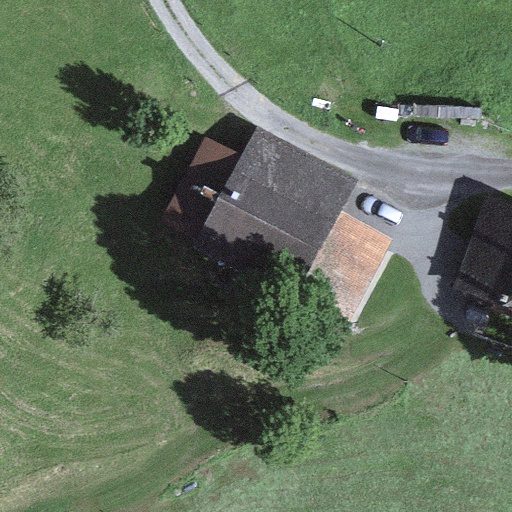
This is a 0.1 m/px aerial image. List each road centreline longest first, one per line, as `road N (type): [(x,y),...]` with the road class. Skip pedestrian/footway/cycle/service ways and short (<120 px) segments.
road 1 (track): [(39,511),(111,492),(210,433),(388,373),(414,355),(440,311),(444,177)]
road 2 (track): [(164,0),(215,72),(256,111),(308,141),(401,173),(511,179)]
